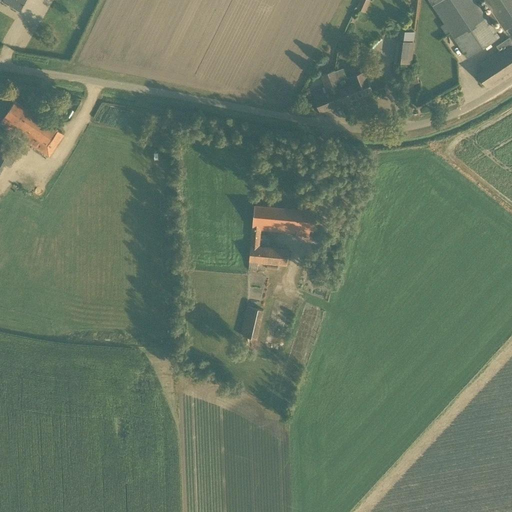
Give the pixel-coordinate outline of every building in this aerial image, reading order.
[(2,0),(20,11),(26,0),(2,0)] [(357,0),(354,9),(364,12),(367,0),(357,0)] [(511,26),(511,0),(484,0),(492,11),(485,15),(474,0),(428,0),(445,24),(440,27),(446,36),(450,33),(467,59),(499,38),(490,24),(498,20),(505,31),(511,26)] [(414,42),(415,32),(400,30),(398,40),(397,40),(394,62),(411,64),(414,42)] [(486,87),(511,69),(511,45),(506,49),(502,42),(496,46),(501,53),(500,54),(499,53),(480,65),(484,71),(478,75),(486,87)] [(321,112),(345,103),(339,88),(341,87),(335,71),(322,76),(326,88),(313,92),(321,112)] [(350,77),(352,83),(341,87),(339,88),(345,103),(373,92),(367,77),(366,77),(364,72),(350,77)] [(6,128),(48,157),(64,135),(15,101),(0,122),(0,130),(3,133),(6,128)] [(0,147),(0,174),(6,164),(11,167),(19,152),(3,143),(0,147)] [(315,230),(317,210),(254,205),(248,269),(257,270),(258,264),(287,267),(288,248),(259,246),(261,228),(296,231),(295,235),(310,237),(310,229),(315,230)] [(244,306),(238,335),(254,339),(260,309),(244,306)] [(76,361),(76,369),(84,369),(84,361),(76,361)]
